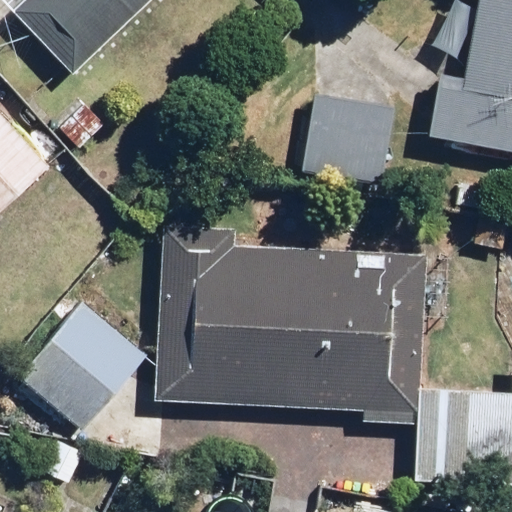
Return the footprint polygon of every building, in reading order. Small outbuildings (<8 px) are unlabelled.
[(24,0),(22,3),(77,64),(149,0),(24,0)] [(511,0),(477,0),(464,70),(438,65),(426,127),(511,142),(511,0)] [(401,100),(311,84),(296,171),(386,186),(401,100)] [(0,214),(52,159),(0,110),(0,214)] [(420,381),(425,247),(269,241),(270,226),(165,222),(158,393),(361,400),(360,414),(419,416),(420,381)] [(146,359),(89,300),(17,370),(74,429),(146,359)] [(511,384),(420,381),(419,416),(416,477),(511,480),(511,384)]
